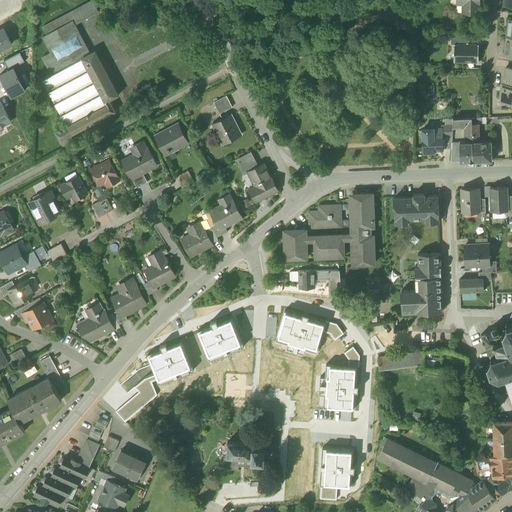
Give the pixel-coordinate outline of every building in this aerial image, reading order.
[(83,12),(86,18),(98,12),(94,5),(92,0),(80,7),(83,12)] [(463,13),(479,14),(479,5),(480,4),(479,0),(456,0),(457,4),(463,4),(463,13)] [(72,11),(74,16),(83,12),(80,7),(72,11)] [(72,11),(68,13),(75,25),(86,18),(83,12),(74,16),(72,11)] [(42,57),(51,74),(90,53),(75,25),(68,13),(42,27),(47,34),(42,37),(51,52),(43,57),(42,57)] [(5,26),(0,28),(0,51),(14,44),(5,26)] [(460,62),(478,63),(479,49),(473,49),(473,45),(469,44),(454,44),(454,56),(460,56),(460,62)] [(70,135),(88,126),(91,124),(115,111),(109,100),(119,95),(95,51),(90,53),(51,74),(42,79),(67,126),(56,132),(60,141),(61,140),(70,135)] [(20,52),(4,61),(9,70),(14,67),(25,62),(20,52)] [(26,64),(25,62),(14,67),(26,89),(26,64)] [(9,70),(0,75),(12,97),(26,89),(14,67),(9,70)] [(511,85),(504,84),(502,85),(503,85),(503,92),(501,92),(500,102),(511,102),(511,85)] [(214,102),(219,114),(232,107),(226,95),(214,102)] [(0,102),(0,126),(11,121),(1,102),(0,102)] [(218,134),(223,144),(241,134),(231,114),(214,123),(219,134),(218,134)] [(456,128),(465,127),(472,127),(472,124),(471,118),(456,119),(456,128)] [(155,135),(165,156),(166,156),(165,153),(176,147),(177,148),(188,143),(178,123),(155,135)] [(219,134),(214,123),(212,124),(222,145),(223,144),(218,134),(219,134)] [(452,136),(453,128),(453,125),(441,126),(441,128),(445,128),(446,137),(452,136)] [(422,129),(423,153),(435,153),(435,150),(442,149),(442,137),(442,136),(434,137),(431,137),(431,129),(422,129)] [(73,139),(70,135),(61,140),(63,145),(73,139)] [(491,141),(479,141),(473,142),(473,161),(492,160),(491,141)] [(123,160),(132,177),(142,171),(145,170),(144,169),(149,166),(150,167),(156,164),(147,147),(146,148),(143,142),(133,147),(136,153),(123,160)] [(452,143),(451,162),(461,161),(460,142),(452,143)] [(473,161),(473,142),(468,142),(460,142),(461,161),(473,161)] [(189,144),(188,143),(177,148),(176,147),(165,153),(166,156),(189,144)] [(249,153),(257,167),(259,166),(251,152),(249,153)] [(244,174),(244,175),(248,172),(257,167),(249,153),(236,160),(244,174)] [(91,169),(100,185),(105,183),(111,180),(113,184),(120,180),(109,160),(91,169)] [(250,188),(256,201),(268,195),(267,193),(270,191),(271,193),(277,190),(277,191),(278,190),(274,183),(275,182),(274,181),(273,178),(272,178),(264,164),(264,163),(259,166),(257,167),(248,172),(255,186),(250,188)] [(133,180),(137,187),(147,182),(142,171),(132,177),(131,177),(133,180)] [(177,177),(182,188),(189,184),(194,182),(194,181),(188,171),(181,174),(176,177),(177,177)] [(72,195),(75,200),(87,194),(78,176),(65,183),(66,183),(64,184),(61,185),(60,186),(67,198),(72,195)] [(490,188),(491,212),(493,212),(504,211),(507,211),(507,196),(506,187),(490,188)] [(478,188),(461,189),(462,213),(463,213),(463,211),(479,210),(479,212),(479,199),(478,188)] [(43,222),(45,223),(50,220),(51,218),(58,214),(55,206),(56,202),(50,191),(41,195),(39,196),(39,197),(31,201),(34,208),(33,210),(37,218),(40,216),(43,222)] [(210,211),(216,223),(222,221),(224,226),(234,221),(235,223),(243,218),(230,193),(220,198),(223,204),(210,211)] [(354,227),(358,227),(371,227),(374,227),(374,218),(371,218),(370,202),(373,202),(373,193),(353,194),(353,195),(354,227)] [(394,198),(395,224),(408,223),(408,220),(426,219),(426,223),(439,222),(438,196),(424,197),(424,194),(413,195),(413,197),(394,198)] [(306,230),(303,230),(304,257),(307,257),(307,241),(315,240),(315,238),(343,237),(343,239),(352,239),(353,264),(356,264),(355,236),(359,236),(358,227),(354,227),(353,195),(350,195),(351,234),(307,236),(306,230)] [(107,198),(100,202),(106,213),(113,210),(107,198)] [(99,217),(106,213),(100,202),(93,206),(99,217)] [(309,212),(310,227),(341,226),(340,205),(319,206),(319,212),(309,212)] [(211,226),(216,223),(210,211),(206,213),(207,216),(207,218),(211,226)] [(0,234),(4,235),(11,231),(13,227),(10,223),(8,222),(2,212),(0,213),(0,234)] [(206,218),(200,222),(206,232),(212,229),(211,226),(207,218),(206,218)] [(212,243),(206,232),(200,222),(200,221),(192,226),(196,233),(192,235),(191,234),(182,239),(191,257),(206,248),(205,246),(212,243)] [(211,226),(212,229),(217,237),(228,232),(224,226),(222,221),(216,223),(211,226)] [(358,227),(359,236),(371,235),(371,227),(358,227)] [(218,240),(217,237),(212,229),(206,232),(212,243),(218,240)] [(285,250),(285,259),(304,258),(304,257),(303,230),(284,230),(284,239),(287,239),(288,250),(285,250)] [(374,235),(371,235),(359,236),(355,236),(356,264),(375,264),(374,255),(371,255),(371,244),(374,244),(374,235)] [(315,240),(316,257),(324,257),(324,254),(335,254),(336,257),(344,256),(343,239),(343,237),(315,238),(315,240)] [(52,259),(54,262),(67,255),(63,248),(61,244),(48,251),(48,252),(51,257),(52,259)] [(470,265),(470,266),(482,265),(489,265),(489,261),(489,244),(488,244),(476,245),(465,245),(466,262),(470,265)] [(8,271),(9,272),(25,263),(26,263),(26,262),(23,257),(17,246),(0,254),(0,255),(2,260),(2,262),(1,263),(2,267),(4,267),(6,267),(8,271)] [(150,280),(154,287),(156,286),(176,276),(166,258),(165,259),(161,250),(151,255),(156,264),(152,266),(145,270),(150,280)] [(25,263),(29,272),(42,265),(34,251),(24,256),(23,257),(26,262),(26,263),(25,263)] [(401,290),(402,313),(442,311),(442,306),(443,306),(442,292),(440,253),(430,253),(430,254),(428,255),(428,253),(418,254),(418,267),(415,267),(415,278),(419,278),(419,290),(401,290)] [(156,264),(151,255),(148,257),(152,266),(156,264)] [(482,265),(483,272),(491,272),(497,272),(496,261),(489,261),(489,265),(482,265)] [(299,271),(300,288),(314,287),(314,277),(314,271),(314,270),(299,271)] [(330,271),(332,290),(342,289),(340,270),(330,271)] [(492,280),(491,272),(483,272),(479,272),(479,278),(483,278),(484,281),(492,280)] [(118,310),(122,317),(125,315),(136,310),(135,308),(143,304),(146,302),(133,278),(122,283),(126,290),(120,293),(112,298),(118,310)] [(460,279),(460,292),(462,292),(476,291),(484,291),(484,281),(483,278),(479,278),(460,279)] [(10,293),(16,304),(35,293),(27,279),(15,286),(8,290),(10,293)] [(0,287),(4,296),(10,293),(8,290),(15,286),(13,282),(13,281),(13,280),(0,287)] [(143,284),(149,295),(158,290),(156,286),(154,287),(150,280),(143,284)] [(116,286),(120,293),(126,290),(122,283),(116,286)] [(368,291),(368,302),(371,302),(380,302),(379,291),(379,290),(368,290),(368,291)] [(476,291),(462,292),(462,300),(476,299),(476,291)] [(16,311),(19,317),(23,314),(26,312),(43,303),(40,297),(16,311)] [(30,320),(34,329),(52,319),(43,303),(26,312),(23,314),(25,317),(27,318),(28,318),(30,320)] [(89,336),(92,341),(109,332),(110,332),(105,323),(110,320),(107,316),(104,310),(103,310),(100,303),(89,309),(92,316),(78,324),(84,335),(86,337),(89,336)] [(118,310),(113,313),(119,324),(127,320),(128,320),(125,315),(122,317),(118,310)] [(285,311),(276,340),(288,344),(286,348),(304,354),(305,349),(317,352),(323,331),(326,323),(325,322),(309,317),(309,315),(303,313),(302,316),(285,311)] [(120,327),(119,324),(113,313),(107,316),(110,320),(105,323),(110,332),(109,332),(110,333),(119,328),(120,327)] [(212,325),(198,331),(209,360),(244,346),(233,317),(218,323),(217,319),(211,322),(212,325)] [(337,324),(326,321),(325,322),(326,323),(323,331),(330,334),(335,340),(344,333),(337,324)] [(511,323),(511,324),(508,325),(507,323),(505,325),(507,326),(504,333),(501,332),(501,333),(501,334),(499,334),(497,326),(491,328),(492,331),(481,335),(484,342),(486,348),(487,348),(490,356),(491,358),(491,359),(488,364),(486,364),(486,366),(488,366),(490,372),(489,373),(489,374),(490,375),(492,374),(498,377),(498,379),(500,379),(500,377),(501,377),(505,375),(508,384),(506,384),(507,386),(509,385),(509,386),(511,394),(510,394),(510,396),(511,395),(511,323)] [(162,349),(147,354),(155,374),(157,379),(159,383),(194,369),(182,340),(168,346),(167,342),(160,345),(162,349)] [(353,346),(344,353),(349,359),(348,366),(357,366),(357,367),(359,367),(360,356),(353,346)] [(10,355),(16,365),(27,359),(22,348),(10,355)] [(443,348),(425,351),(424,363),(423,367),(468,372),(468,356),(451,349),(443,348)] [(379,369),(424,363),(425,351),(378,356),(379,369)] [(51,379),(55,387),(64,382),(50,356),(40,361),(49,377),(51,379)] [(325,377),(321,376),(319,394),(324,395),(324,407),(354,409),(356,391),(358,391),(359,384),(356,384),(357,367),(357,366),(348,366),(326,364),(325,377)] [(144,379),(135,387),(139,392),(148,403),(157,395),(152,381),(157,379),(155,374),(144,379)] [(49,377),(38,383),(39,385),(51,379),(49,377)] [(13,408),(14,410),(0,417),(0,444),(25,431),(20,422),(62,400),(55,387),(51,379),(39,385),(38,383),(39,386),(32,389),(31,387),(25,390),(27,392),(16,398),(15,395),(15,396),(16,398),(9,402),(12,408),(13,408)] [(139,392),(116,411),(125,421),(148,403),(139,392)] [(261,408),(264,427),(277,425),(274,406),(261,408)] [(12,408),(0,414),(0,417),(14,410),(13,408),(12,408)] [(99,416),(94,426),(93,426),(89,436),(99,441),(103,430),(104,431),(109,421),(99,416)] [(511,421),(494,422),(494,455),(511,452),(511,421)] [(253,449),(262,449),(263,436),(254,435),(254,443),(253,449)] [(120,441),(114,439),(109,436),(104,447),(109,449),(115,452),(120,441)] [(450,498),(454,502),(462,493),(476,485),(473,480),(459,473),(431,459),(430,459),(388,438),(378,458),(414,476),(407,486),(424,499),(428,502),(431,498),(435,493),(438,492),(450,498)] [(77,461),(89,467),(94,456),(99,445),(97,444),(87,440),(82,450),(82,451),(78,460),(77,461)] [(239,465),(254,466),(256,466),(257,465),(258,463),(258,462),(264,463),(264,449),(262,449),(253,449),(254,443),(228,441),(227,459),(224,459),(223,468),(238,468),(239,465)] [(353,449),(322,448),(320,485),(321,485),(337,486),(351,487),(352,472),(355,472),(355,465),(352,465),(353,449)] [(113,470),(125,475),(134,455),(129,453),(129,452),(123,449),(113,470)] [(492,480),(494,484),(499,481),(496,476),(498,475),(511,473),(511,452),(494,455),(475,458),(478,473),(481,477),(488,476),(491,481),(492,480)] [(139,458),(134,455),(125,475),(137,481),(146,460),(140,457),(139,458)] [(62,465),(61,467),(81,477),(84,478),(89,468),(89,467),(77,461),(66,456),(64,460),(63,459),(61,460),(60,462),(61,465),(62,465)] [(53,474),(52,476),(72,486),(76,488),(81,477),(61,467),(57,465),(55,469),(54,469),(52,470),(51,472),(52,474),(53,474)] [(94,481),(99,484),(102,478),(108,481),(113,483),(115,478),(99,470),(94,481)] [(511,486),(511,473),(498,475),(496,476),(499,481),(494,484),(501,494),(502,494),(511,486)] [(44,484),(44,485),(63,495),(67,497),(72,486),(52,476),(49,475),(47,478),(46,478),(43,479),(42,481),(43,483),(44,484)] [(447,511),(475,511),(480,508),(496,497),(486,484),(483,479),(476,485),(462,493),(454,502),(445,509),(447,511)] [(496,497),(501,494),(494,484),(492,480),(491,481),(486,484),(496,497)] [(100,499),(117,507),(119,502),(124,505),(128,496),(123,493),(125,489),(113,483),(108,481),(100,499)] [(58,506),(63,495),(44,485),(40,484),(38,488),(37,487),(35,488),(34,490),(35,492),(36,493),(35,495),(42,499),(43,501),(46,503),(49,502),(58,506)] [(321,485),(320,499),(336,500),(337,486),(321,485)] [(424,499),(421,503),(432,511),(433,511),(437,507),(436,503),(431,498),(428,502),(424,499)] [(432,511),(421,503),(415,511),(432,511)]
